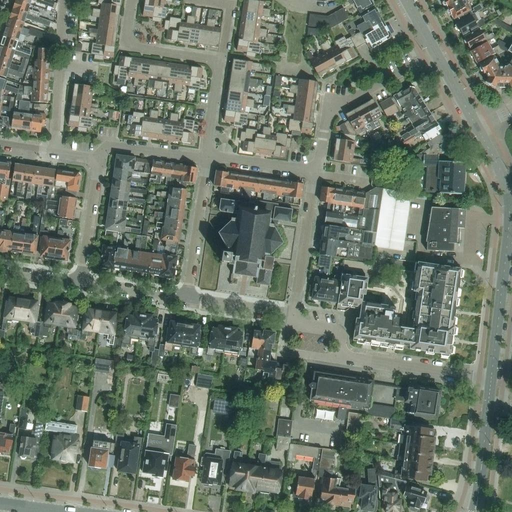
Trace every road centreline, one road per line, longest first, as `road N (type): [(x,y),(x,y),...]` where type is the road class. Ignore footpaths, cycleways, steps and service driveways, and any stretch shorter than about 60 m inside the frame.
road 1 (residential): [(490,381),(344,355),(337,333),(291,324),(293,314)]
road 2 (secondary): [(490,381),(508,203)]
road 3 (residential): [(315,174),(326,112),(419,61)]
road 4 (residential): [(218,61),(123,47),(130,0)]
road 5 (residential): [(293,314),(313,184)]
road 6 (residential): [(185,298),(204,168)]
